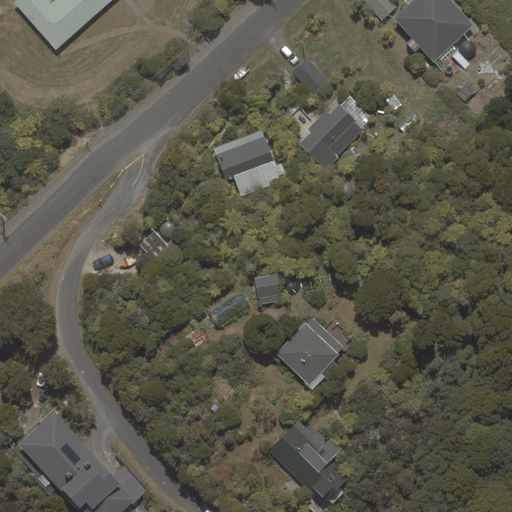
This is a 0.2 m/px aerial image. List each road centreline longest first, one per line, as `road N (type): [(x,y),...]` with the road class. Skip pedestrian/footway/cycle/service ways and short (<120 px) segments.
road 1 (residential): [(133,137),(142,166),(81,248),(68,325),(145,460),(197,511)]
road 2 (residential): [(133,137),(289,0)]
road 3 (residential): [(0,263),(133,137)]
